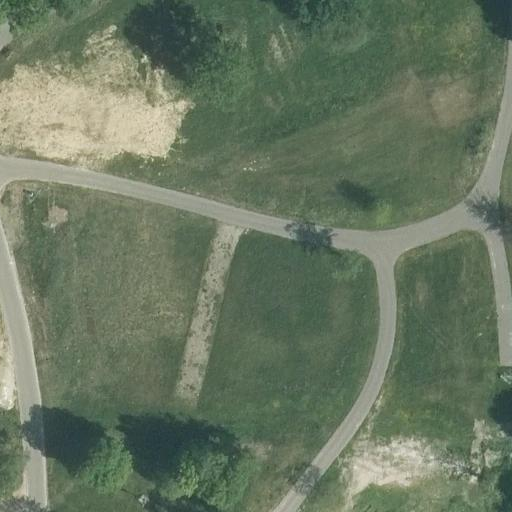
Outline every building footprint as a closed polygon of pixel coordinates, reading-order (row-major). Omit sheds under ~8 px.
[(139,28),(126,34),(137,60),(151,54),(144,37),(158,31),(159,34),(183,23),(182,21),(187,19),(184,12),(188,10),(183,0),(156,0),(137,9),(138,11),(132,14),(139,28)] [(219,0),(220,1),(209,6),(217,24),(231,18),(229,14),(252,4),(250,0),(219,0)] [(411,14),(410,30),(439,31),(440,18),(465,19),(466,16),(471,16),(471,0),(424,0),(424,14),(411,14)] [(35,77),(31,79),(40,98),(92,74),(82,52),(90,49),(83,34),(65,42),(70,53),(46,63),(47,66),(33,72),(35,77)] [(396,42),(396,58),(409,58),(408,83),(455,84),(456,59),(451,59),(451,56),(425,55),(425,43),(396,42)] [(92,74),(40,98),(50,121),(59,117),(60,120),(85,109),(89,120),(116,108),(109,94),(102,97),(92,74)] [(385,108),(384,123),(412,124),(413,112),(439,112),(439,110),(454,110),(455,84),(408,83),(408,108),(385,108)] [(153,86),(149,105),(162,108),(156,133),(159,133),(155,148),(180,154),(191,108),(166,103),(169,90),(153,86)] [(191,108),(180,154),(205,159),(206,154),(209,155),(215,129),(227,132),(233,104),(218,101),(215,113),(191,108)] [(247,102),(241,130),(253,133),(248,158),(250,159),(249,164),(274,170),(284,124),(260,118),(263,106),(247,102)] [(284,124),(274,170),(299,175),(302,160),(305,161),(310,136),(323,139),(327,120),(312,117),(309,130),(284,124)] [(350,129),(350,144),(363,145),(363,152),(358,151),(358,175),(380,176),(380,174),(404,174),(404,172),(409,172),(409,165),(414,165),(415,141),(393,141),(393,143),(369,142),(370,130),(350,129)] [(101,235),(95,260),(141,271),(147,246),(132,243),(133,240),(118,236),(118,239),(101,235)] [(95,260),(91,276),(94,277),(93,284),(92,285),(134,296),(141,271),(95,260)] [(89,283),(83,309),(98,313),(97,315),(111,319),(108,331),(118,333),(126,335),(130,321),(128,320),(134,296),(92,285),(93,284),(89,283)] [(283,285),(277,309),(322,321),(328,296),(312,292),(313,289),(299,286),(298,288),(283,285)] [(277,309),(271,334),(316,345),(322,321),(277,309)] [(85,340),(79,365),(124,377),(130,353),(133,353),(137,338),(126,335),(118,333),(115,345),(102,342),(101,345),(85,340)] [(253,355),(249,370),(263,373),(277,377),(280,365),(294,369),(294,366),(310,370),(316,345),(271,334),(264,358),(253,355)] [(79,365),(73,390),(88,394),(87,396),(101,400),(98,411),(117,416),(120,401),(118,401),(124,377),(79,365)] [(235,366),(232,381),(244,385),(238,409),(284,420),(290,396),(274,391),(274,389),(260,385),(263,373),(249,370),(235,366)] [(238,409),(232,434),(248,438),(247,440),(262,444),(262,441),(277,445),(284,420),(238,409)] [(102,481),(96,504),(115,509),(114,511),(168,511),(168,510),(164,509),(165,502),(137,495),(138,490),(102,481)]
